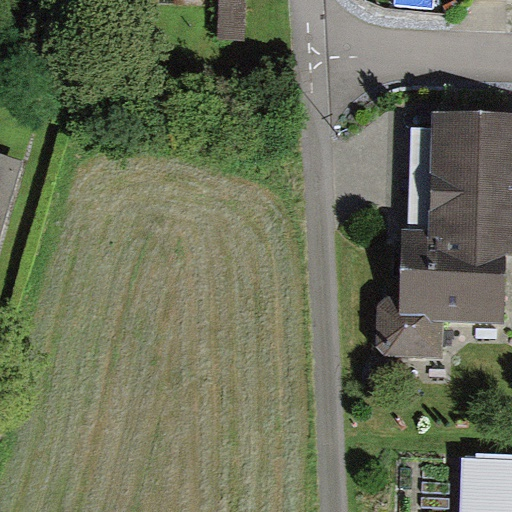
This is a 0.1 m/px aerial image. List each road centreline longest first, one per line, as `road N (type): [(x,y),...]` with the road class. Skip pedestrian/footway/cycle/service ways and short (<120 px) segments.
road 1 (residential): [(311,57),(336,511)]
road 2 (residential): [(511,53),(311,57)]
